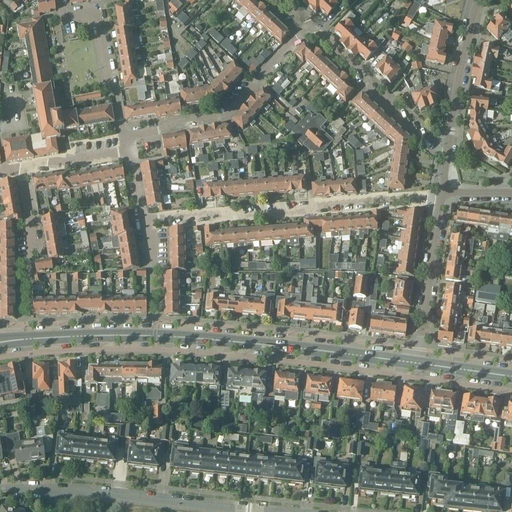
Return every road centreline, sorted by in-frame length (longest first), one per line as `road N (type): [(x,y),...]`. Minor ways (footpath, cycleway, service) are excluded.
road 1 (primary): [(417,363),(155,336),(25,339)]
road 2 (residential): [(145,223),(440,193)]
road 3 (residential): [(123,136),(227,114),(312,24)]
road 4 (residential): [(59,488),(272,511)]
road 5 (residential): [(447,154),(429,148),(368,91),(362,71),(312,24)]
road 6 (residential): [(440,193),(417,363)]
road 7 (residential): [(123,136),(96,16),(65,16),(59,0)]
road 8 (residential): [(447,154),(477,0)]
